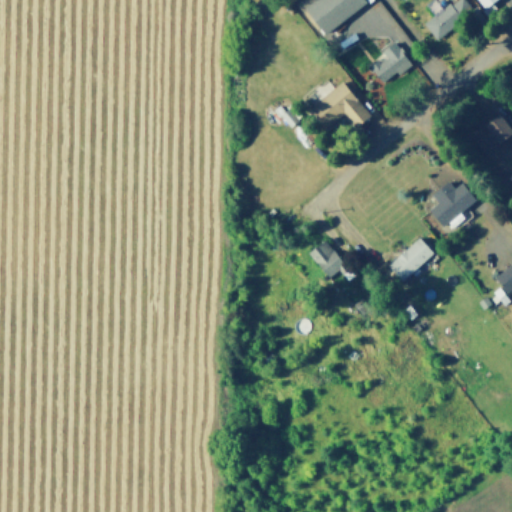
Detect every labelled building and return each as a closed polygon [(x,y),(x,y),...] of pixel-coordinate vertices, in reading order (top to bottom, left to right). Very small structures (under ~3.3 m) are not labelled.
[(300,11),(313,0),(360,0),(363,3),(322,37),(300,11)] [(415,23),(446,0),(456,0),(465,11),(427,39),(415,23)] [(493,0),(474,0),(484,14),(493,8),(490,3),(493,0)] [(361,64),(390,42),(405,62),(376,84),(361,64)] [(308,107),(336,83),(366,120),(352,131),(338,114),(323,125),(308,107)] [(279,112),(287,105),(298,117),(289,124),(279,112)] [(482,123),(497,111),(511,130),(485,152),(470,133),(476,127),(474,124),(479,120),(482,123)] [(423,209),(431,203),(424,195),(445,179),(452,188),(459,182),(471,198),(437,225),(423,209)] [(303,253),(319,237),(341,260),(324,275),(303,253)] [(387,265),(414,237),(429,252),(401,279),(387,265)] [(487,279),(511,258),(511,283),(499,294),(487,279)] [(482,308),(476,299),(485,292),(491,301),(482,308)] [(401,306),(408,301),(415,311),(408,316),(401,306)] [(411,322),(416,318),(421,325),(415,328),(411,322)]
